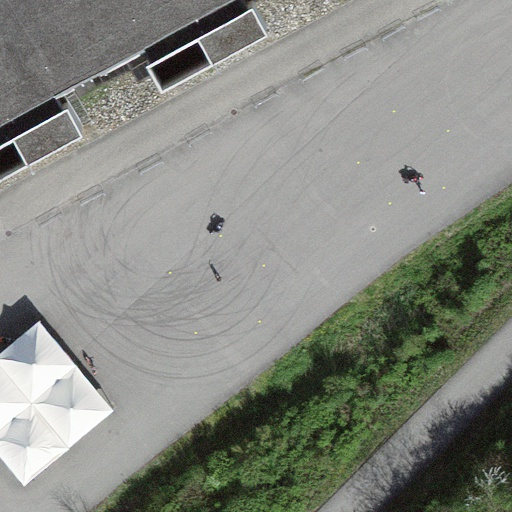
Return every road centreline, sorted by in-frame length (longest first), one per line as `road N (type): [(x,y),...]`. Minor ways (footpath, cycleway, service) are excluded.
road 1 (unknown): [(0,468),(400,185)]
road 2 (unclassified): [(0,222),(412,0)]
road 3 (unclassified): [(353,511),(511,351)]
